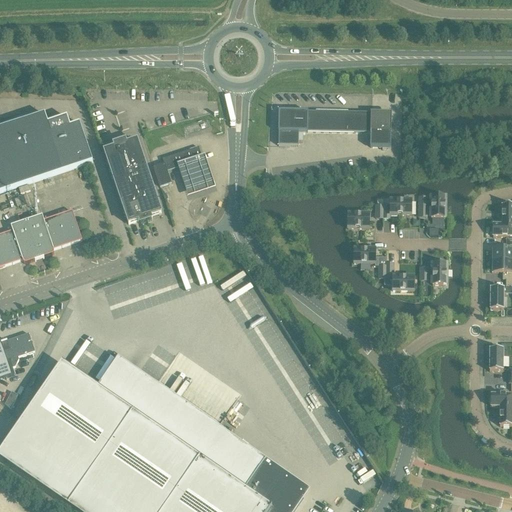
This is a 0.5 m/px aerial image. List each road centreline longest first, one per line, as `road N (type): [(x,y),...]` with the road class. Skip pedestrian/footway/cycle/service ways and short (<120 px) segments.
road 1 (unclassified): [(0,306),(239,224)]
road 2 (primary): [(511,58),(267,56)]
road 3 (tertiary): [(386,366),(263,261),(239,224)]
road 4 (primary): [(0,62),(204,57)]
road 5 (residential): [(475,330),(480,427),(511,450)]
road 6 (tertiary): [(239,224),(237,89)]
